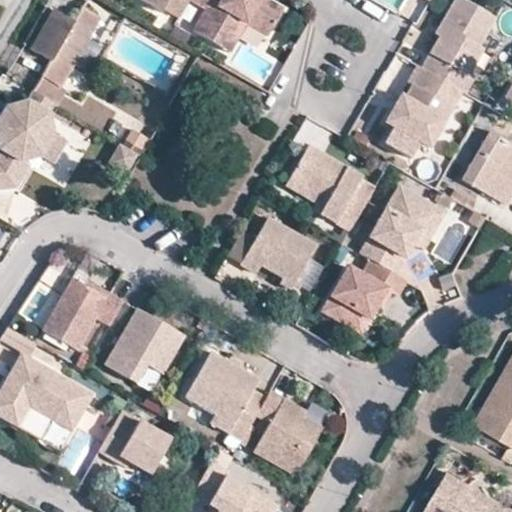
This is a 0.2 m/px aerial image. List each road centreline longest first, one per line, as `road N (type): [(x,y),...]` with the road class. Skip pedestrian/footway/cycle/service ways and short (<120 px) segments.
road 1 (residential): [(0,302),(40,239),(91,227),(396,406)]
road 2 (residential): [(334,3),(381,32),(382,48),(353,99),(333,103),(303,87),(298,74),(326,17)]
road 3 (residential): [(511,304),(438,340),(396,406)]
road 4 (residential): [(396,406),(335,511)]
